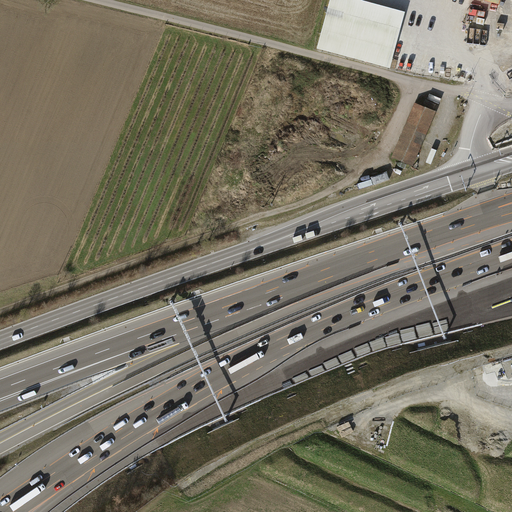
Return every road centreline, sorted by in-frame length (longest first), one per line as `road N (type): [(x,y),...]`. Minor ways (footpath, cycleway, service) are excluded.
road 1 (secondary): [(0,340),(511,159)]
road 2 (motorway): [(48,483),(241,362),(511,254)]
road 3 (motorway): [(467,226),(199,345),(0,448)]
road 4 (track): [(0,311),(335,190),(385,147),(415,81)]
road 5 (track): [(98,0),(511,104)]
road 6 (motorway): [(467,226),(153,338)]
road 7 (motorway): [(153,338),(0,406)]
road 8 (motorway): [(153,338),(0,389)]
